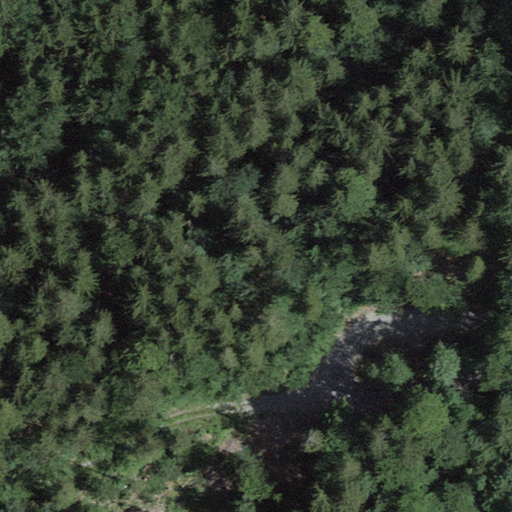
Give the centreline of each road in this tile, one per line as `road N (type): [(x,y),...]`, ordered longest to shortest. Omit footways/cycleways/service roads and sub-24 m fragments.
road 1 (track): [(511,385),(459,382),(378,402),(345,395),(338,384),(347,357),(385,333),(511,316)]
road 2 (track): [(0,500),(183,412),(338,384)]
